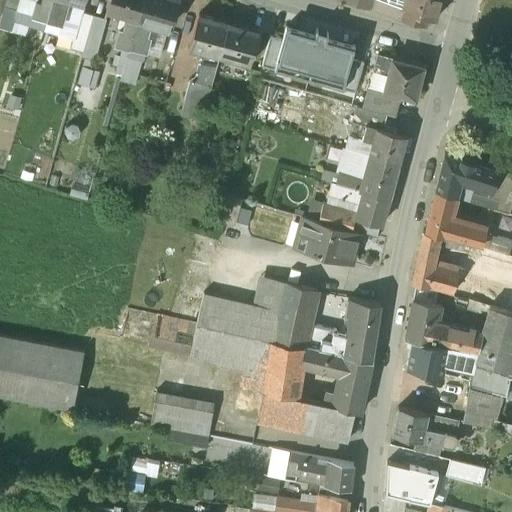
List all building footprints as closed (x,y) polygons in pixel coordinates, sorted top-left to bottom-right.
[(41,3),(41,0),(6,0),(2,14),(0,23),(0,26),(28,33),(31,26),(42,31),(45,23),(45,21),(32,17),(36,1),(41,3)] [(41,0),(41,3),(36,1),(32,17),(45,21),(51,0),(41,0)] [(63,0),(51,0),(45,21),(45,23),(60,27),(67,1),(63,0)] [(142,0),(107,0),(105,10),(127,16),(137,20),(142,0)] [(175,0),(142,0),(137,20),(152,24),(168,28),(175,0)] [(339,0),(340,1),(370,10),(371,9),(373,0),(339,0)] [(403,0),(402,6),(382,0),(373,0),(371,9),(399,17),(399,18),(424,25),(426,17),(436,19),(440,0),(403,0)] [(73,49),(83,51),(93,12),(83,10),(73,49)] [(106,16),(93,12),(83,51),(82,55),(95,58),(106,16)] [(228,22),(199,14),(190,47),(203,51),(218,55),(228,22)] [(113,44),(129,48),(137,20),(127,16),(123,30),(119,28),(113,44)] [(152,24),(137,20),(129,48),(146,52),(151,37),(148,36),(152,24)] [(259,31),(228,22),(218,55),(249,64),(259,31)] [(151,37),(146,52),(160,56),(168,28),(152,24),(148,36),(151,37)] [(277,59),(344,78),(350,59),(353,46),(327,39),(329,33),(316,29),(314,35),(286,27),(283,40),(277,59)] [(263,65),(275,68),(277,59),(283,40),(271,37),(263,65)] [(141,61),(146,52),(129,48),(121,81),(135,85),(141,61)] [(218,55),(203,51),(194,82),(210,86),(218,55)] [(394,57),(380,53),(371,87),(385,91),(394,57)] [(426,66),(394,57),(385,91),(403,96),(416,99),(426,66)] [(342,87),(355,91),(363,63),(350,59),(344,78),(342,87)] [(77,82),(94,87),(98,72),(82,67),(77,82)] [(194,82),(190,81),(180,114),(200,120),(210,86),(194,82)] [(385,91),(371,87),(365,108),(377,111),(397,117),(403,96),(385,91)] [(365,108),(357,106),(353,121),(373,127),(377,111),(365,108)] [(373,127),(353,121),(350,135),(374,141),(378,128),(373,127)] [(383,124),(382,129),(378,128),(374,141),(371,155),(399,163),(407,136),(393,132),(395,127),(383,124)] [(496,168),(444,152),(435,190),(453,196),(468,200),(473,181),(490,186),(491,186),(496,168)] [(399,163),(371,155),(364,180),(361,190),(364,191),(390,198),(399,163)] [(511,201),(511,172),(496,168),(491,186),(490,186),(487,196),(498,199),(495,209),(505,212),(509,213),(511,201)] [(358,178),(339,173),(336,183),(355,188),(358,178)] [(104,185),(114,189),(118,179),(107,175),(104,185)] [(364,180),(358,178),(355,188),(361,190),(364,180)] [(327,196),(360,204),(364,191),(361,190),(355,188),(336,183),(331,182),(327,196)] [(483,226),(449,216),(451,207),(453,196),(435,190),(425,231),(438,235),(444,235),(445,235),(478,244),(480,245),(485,226),(483,226)] [(390,198),(364,191),(360,204),(356,218),(382,225),(390,198)] [(242,198),(228,194),(221,220),(235,224),(242,198)] [(485,206),(488,207),(495,209),(498,199),(487,196),(485,206)] [(316,207),(313,218),(353,229),(356,218),(316,207)] [(495,209),(488,207),(483,226),(485,226),(480,245),(495,250),(505,212),(495,209)] [(505,212),(495,250),(511,255),(511,213),(509,213),(505,212)] [(313,218),(304,216),(295,248),(351,263),(360,231),(353,229),(313,218)] [(425,231),(423,231),(419,246),(435,250),(437,241),(438,235),(425,231)] [(445,235),(444,235),(442,242),(452,245),(454,238),(445,235)] [(480,245),(478,244),(474,262),(511,273),(511,255),(495,250),(480,245)] [(435,250),(419,246),(412,283),(439,290),(453,293),(459,271),(459,270),(432,263),(435,250)] [(511,273),(474,262),(471,275),(471,276),(467,297),(470,299),(491,305),(506,310),(511,286),(511,273)] [(471,276),(459,271),(453,293),(467,297),(471,276)] [(285,280),(260,273),(252,304),(204,292),(202,299),(222,304),(216,327),(251,335),(271,340),(285,280)] [(320,289),(285,280),(271,340),(306,347),(310,327),(320,289)] [(439,290),(415,284),(405,337),(414,339),(422,341),(441,344),(456,346),(476,349),(482,330),(440,320),(442,304),(436,303),(439,290)] [(222,304),(202,299),(197,323),(216,327),(222,304)] [(380,302),(348,299),(344,321),(346,323),(345,336),(335,332),(331,351),(371,360),(380,302)] [(491,305),(470,299),(467,309),(487,315),(491,305)] [(511,312),(506,310),(491,305),(482,330),(476,349),(474,360),(476,360),(509,370),(511,371),(511,369),(511,312)] [(164,347),(189,354),(197,323),(156,313),(150,335),(166,339),(164,347)] [(189,354),(245,369),(251,335),(216,327),(197,323),(189,354)] [(335,332),(310,327),(306,346),(328,350),(331,351),(335,332)] [(83,350),(0,334),(0,395),(72,409),(83,350)] [(271,340),(251,335),(245,369),(243,385),(264,390),(297,397),(303,365),(306,347),(271,340)] [(422,341),(414,339),(407,366),(447,375),(451,362),(453,357),(453,358),(456,346),(443,345),(441,344),(422,341)] [(328,350),(306,346),(306,347),(303,365),(323,371),(328,350)] [(331,351),(328,350),(323,371),(340,375),(368,380),(372,360),(371,360),(331,351)] [(509,370),(476,360),(474,368),(473,368),(471,380),(470,385),(492,391),(502,394),(509,370)] [(473,368),(451,362),(447,375),(471,380),(473,368)] [(340,375),(336,389),(350,392),(364,395),(368,380),(340,375)] [(492,391),(470,385),(465,411),(482,415),(486,402),(489,402),(492,391)] [(215,400),(159,389),(152,424),(186,431),(208,435),(215,400)] [(350,392),(336,389),(332,405),(355,411),(359,412),(364,395),(350,392)] [(297,397),(264,390),(258,419),(303,429),(303,431),(348,441),(355,411),(332,405),(297,397)] [(427,412),(398,406),(392,433),(450,445),(453,444),(455,443),(457,441),(457,438),(457,436),(455,434),(453,432),(424,426),(427,412)] [(427,412),(424,426),(460,433),(463,421),(427,412)] [(495,419),(469,412),(467,421),(493,428),(495,419)] [(208,435),(170,429),(168,440),(207,447),(208,435)] [(289,451),(288,458),(314,463),(331,467),(331,459),(289,451)] [(133,457),(127,489),(142,491),(147,460),(133,457)] [(314,463),(288,458),(285,476),(311,480),(314,463)] [(353,463),(331,459),(331,467),(314,463),(311,480),(326,483),(326,485),(349,489),(350,489),(353,463)] [(481,483),(485,467),(450,459),(446,475),(481,483)] [(438,472),(386,460),(384,492),(429,502),(438,472)] [(263,475),(261,491),(278,494),(281,478),(263,475)] [(326,485),(320,484),(319,493),(318,493),(316,505),(315,511),(346,511),(349,498),(347,498),(349,489),(326,485)] [(302,501),(276,497),(274,511),(279,511),(315,511),(316,505),(302,503),(302,501)] [(429,502),(426,511),(452,511),(453,509),(451,508),(429,502)]
